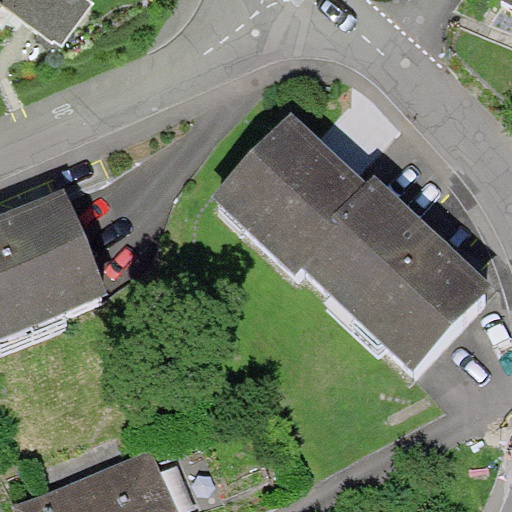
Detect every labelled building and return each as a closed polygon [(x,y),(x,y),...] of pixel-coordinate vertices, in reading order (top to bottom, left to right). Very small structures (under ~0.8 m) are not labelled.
[(12,0),(13,1),(3,15),(49,48),(83,0),(12,0)] [(511,0),(499,0),(498,1),(511,10),(511,0)] [(371,191),(295,123),(217,206),(300,283),(305,278),(343,237),(335,230),(371,191)] [(343,237),(305,278),(416,380),(496,294),(377,185),(371,191),(335,230),(343,237)] [(0,341),(105,298),(64,199),(0,224),(0,341)] [(176,511),(153,454),(16,509),(16,511),(176,511)]
